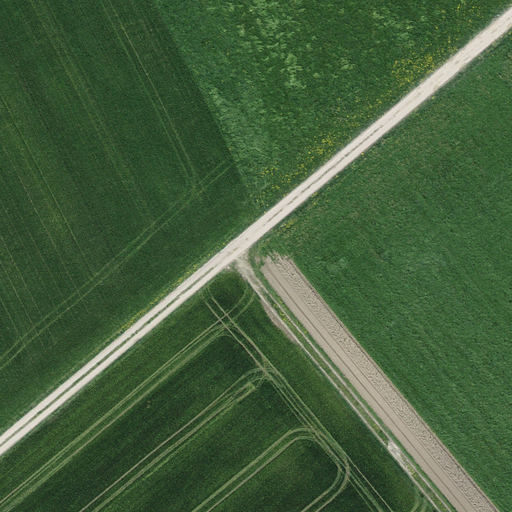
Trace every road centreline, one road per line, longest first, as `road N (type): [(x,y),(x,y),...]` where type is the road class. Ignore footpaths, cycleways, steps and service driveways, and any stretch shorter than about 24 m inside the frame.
road 1 (track): [(0,442),(511,14)]
road 2 (track): [(232,247),(444,511)]
